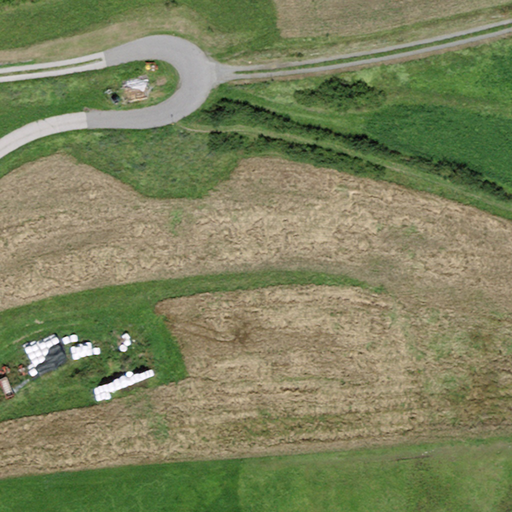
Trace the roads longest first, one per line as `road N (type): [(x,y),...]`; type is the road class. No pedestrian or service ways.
road 1 (unclassified): [(0,164),(54,134),(186,120),(207,100),(209,82),(189,57),(162,54),(0,83)]
road 2 (track): [(209,82),(227,70),(511,25)]
